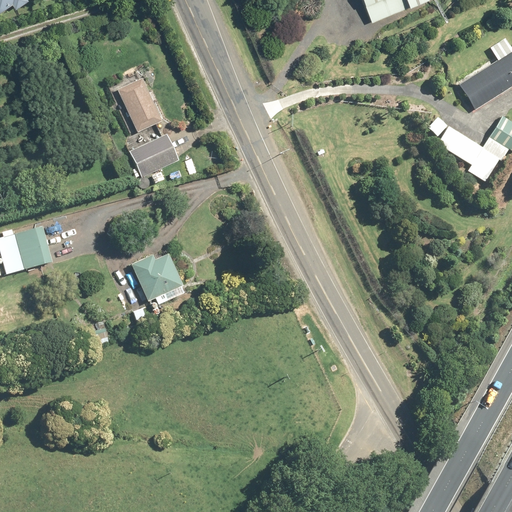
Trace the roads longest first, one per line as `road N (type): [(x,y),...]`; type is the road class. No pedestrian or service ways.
road 1 (secondary): [(386,403),(318,280),(186,0)]
road 2 (motorway): [(431,511),(511,367)]
road 3 (unclassified): [(313,511),(372,412),(386,403)]
road 4 (secondary): [(453,511),(386,403)]
